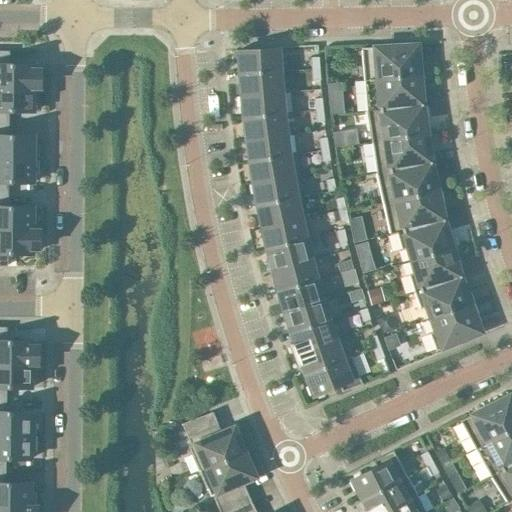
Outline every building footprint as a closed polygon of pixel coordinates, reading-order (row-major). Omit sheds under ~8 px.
[(363,81),(422,76),(420,57),(417,57),(416,45),(360,48),(363,81)] [(278,71),(277,52),(277,49),(265,49),(265,50),(249,50),(236,51),(237,64),(238,64),(238,74),(278,71)] [(0,52),(0,88),(39,88),(39,69),(33,69),(33,65),(7,65),(7,52),(0,52)] [(310,69),(318,68),(318,57),(310,58),(310,69)] [(318,68),(310,69),(311,81),(319,81),(318,68)] [(280,93),(278,72),(278,71),(238,74),(239,84),(240,96),(280,93)] [(366,112),(421,105),(420,94),(424,94),(422,76),(363,81),(366,112)] [(39,88),(0,88),(0,123),(7,124),(7,111),(32,112),(32,104),(37,104),(37,89),(39,89),(39,88)] [(282,114),(280,93),(240,96),(241,109),(242,109),(243,118),(282,114)] [(314,111),(322,110),(321,98),(313,99),(314,111)] [(370,142),(429,134),(426,115),(423,116),(421,105),(366,112),(370,142)] [(322,110),(314,111),(315,123),(323,122),(322,110)] [(245,140),(285,135),(282,114),(243,118),(244,128),(243,128),(245,140)] [(340,116),(330,118),(332,128),(337,127),(341,122),(340,116)] [(7,124),(0,123),(0,159),(37,159),(37,144),(32,144),(32,136),(7,136),(7,124)] [(375,173),(430,163),(428,152),(432,152),(429,134),(370,142),(375,173)] [(287,156),(285,135),(245,140),(247,155),(248,155),(249,162),(287,156)] [(325,138),(317,139),(319,151),(327,149),(325,138)] [(327,149),(319,151),(321,162),(329,161),(327,149)] [(291,177),(287,156),(249,162),(250,172),(249,172),(251,184),(291,177)] [(37,159),(0,159),(0,194),(6,195),(6,183),(32,183),(32,175),(37,175),(37,159)] [(382,204),(440,191),(436,173),(432,174),(430,163),(375,173),(382,204)] [(343,169),(338,170),(340,179),(349,178),(348,172),(343,169)] [(295,198),(291,177),(251,184),(253,195),(254,195),(256,205),(295,198)] [(327,192),(335,191),(332,179),(324,180),(327,192)] [(389,234),(443,220),(440,209),(444,209),(440,191),(382,204),(389,234)] [(6,195),(0,194),(0,230),(37,231),(37,230),(36,230),(36,215),(31,215),(32,207),(6,207),(6,195)] [(337,211),(345,209),(342,197),(334,199),(337,211)] [(256,205),(258,215),(258,216),(260,227),(299,219),(295,198),(256,205)] [(347,220),(345,212),(345,209),(337,211),(339,222),(347,220)] [(260,227),(263,239),(265,249),(304,239),(299,219),(260,227)] [(410,261),(454,248),(449,230),(446,231),(443,220),(389,234),(389,235),(396,233),(401,250),(406,248),(410,261)] [(343,229),(335,231),(338,243),(346,241),(343,229)] [(31,250),(37,250),(37,231),(0,230),(0,266),(5,266),(5,254),(31,254),(31,250)] [(270,270),(309,260),(304,239),(265,249),(268,258),(267,258),(270,270)] [(413,292),(459,277),(456,266),(460,265),(454,248),(410,261),(414,273),(408,275),(413,292)] [(276,291),(315,280),(309,260),(270,270),(273,280),(273,279),(276,291)] [(350,260),(336,264),(339,273),(353,269),(350,260)] [(372,263),(360,266),(362,274),(374,271),(372,263)] [(353,269),(339,273),(343,287),(357,283),(353,269)] [(429,319),(473,303),(466,286),(463,287),(459,277),(413,292),(419,309),(425,307),(429,319)] [(282,312),(321,301),(315,280),(276,291),(279,301),(282,312)] [(359,289),(348,293),(351,303),(362,299),(359,289)] [(378,289),(367,293),(371,306),(383,302),(378,289)] [(289,333),(327,321),(321,301),(282,312),(286,324),(289,333)] [(473,303),(429,319),(434,331),(428,333),(435,351),(480,333),(476,322),(479,320),(473,303)] [(365,307),(357,310),(361,321),(369,319),(365,307)] [(387,316),(377,320),(382,334),(393,330),(387,316)] [(293,356),(334,341),(327,321),(289,333),(293,343),(289,344),(293,356)] [(5,328),(0,328),(0,364),(36,364),(36,346),(30,346),(30,341),(4,341),(5,328)] [(372,349),(379,346),(375,336),(367,339),(372,349)] [(304,375),(351,357),(350,356),(341,359),(334,341),(293,356),(297,367),(301,365),(304,375)] [(379,346),(372,349),(376,360),(383,357),(379,346)] [(341,392),(361,384),(351,357),(304,375),(308,384),(307,384),(312,397),(324,392),(338,386),(341,392)] [(36,364),(0,364),(0,399),(4,400),(4,388),(30,388),(30,380),(35,380),(35,365),(36,365),(36,364)] [(511,402),(508,396),(459,421),(474,449),(511,428),(511,402)] [(4,400),(0,399),(0,435),(34,436),(35,420),(30,420),(30,412),(4,412),(4,400)] [(172,422),(163,426),(167,436),(177,432),(172,422)] [(198,472),(244,452),(236,436),(232,427),(220,432),(217,424),(186,437),(190,445),(187,447),(190,454),(198,472)] [(489,476),(511,463),(511,428),(474,449),(489,476)] [(34,436),(0,435),(0,471),(3,471),(3,459),(29,459),(29,451),(34,451),(34,436)] [(405,477),(404,475),(392,451),(372,461),(375,467),(361,474),(350,479),(356,492),(356,491),(361,500),(405,477)] [(442,451),(434,455),(439,464),(447,460),(442,451)] [(218,511),(229,511),(250,502),(242,483),(254,477),(250,469),(251,469),(244,452),(198,472),(205,490),(206,490),(209,497),(211,496),(218,511)] [(425,466),(432,463),(426,452),(419,456),(425,466)] [(432,463),(425,466),(430,476),(437,473),(432,463)] [(506,503),(511,498),(511,463),(489,476),(506,503)] [(3,471),(0,471),(0,506),(35,507),(35,506),(34,506),(34,491),(29,491),(29,484),(3,483),(3,471)] [(362,511),(384,511),(415,495),(405,477),(361,500),(366,509),(362,511)] [(460,482),(452,487),(456,494),(464,490),(460,482)] [(444,486),(436,491),(441,500),(450,496),(444,486)] [(424,511),(415,495),(384,511),(424,511)] [(451,499),(443,504),(448,511),(453,511),(458,509),(451,499)] [(255,511),(250,502),(229,511),(255,511)] [(482,511),(476,503),(466,510),(467,511),(482,511)]
